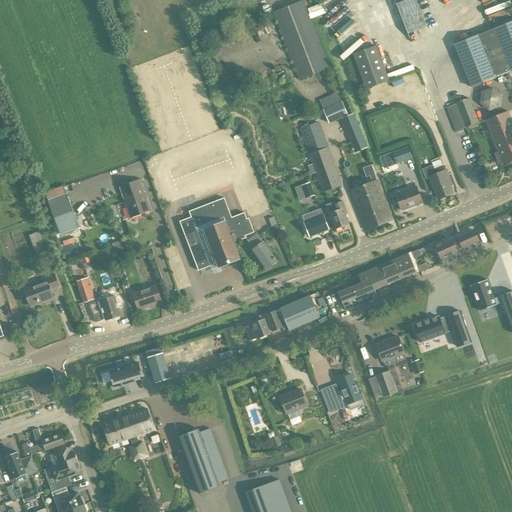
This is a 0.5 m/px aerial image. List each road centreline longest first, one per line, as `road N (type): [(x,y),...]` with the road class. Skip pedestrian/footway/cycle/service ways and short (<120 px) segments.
road 1 (residential): [(53,354),(182,318),(511,187)]
road 2 (residential): [(70,417),(307,335),(511,238)]
road 3 (unknown): [(168,159),(223,138),(242,165),(174,202)]
